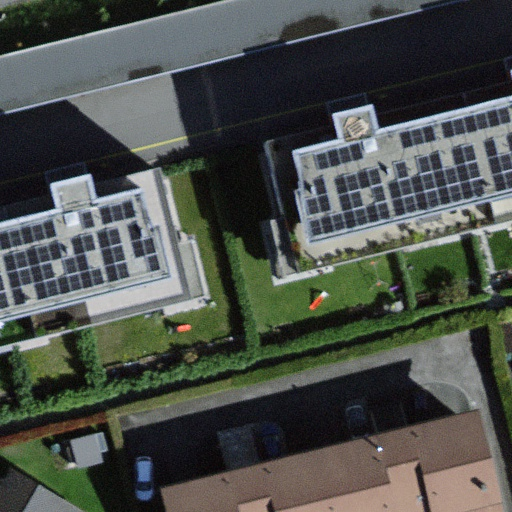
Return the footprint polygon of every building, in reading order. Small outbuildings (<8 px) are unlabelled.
[(0,55),(0,101),(11,100),(3,55),(0,55)] [(511,81),(355,119),(268,140),(297,261),(511,209),(511,81)] [(0,208),(0,338),(195,295),(167,171),(73,192),(0,208)] [(168,487),(174,511),(505,511),(480,410),(324,449),(168,487)] [(81,511),(13,473),(0,476),(0,511),(81,511)]
